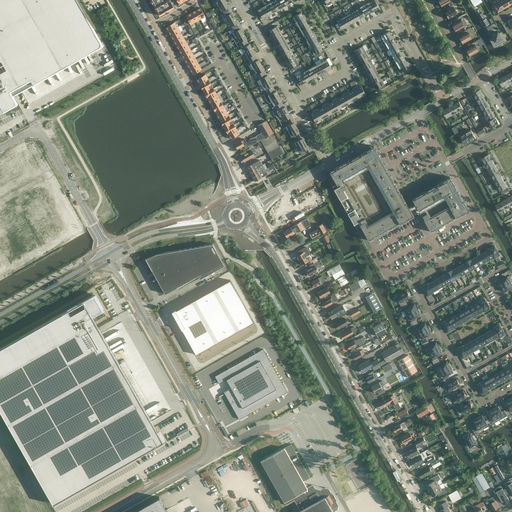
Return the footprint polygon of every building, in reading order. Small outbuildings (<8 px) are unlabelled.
[(76,0),(0,0),(0,104),(0,105),(0,104),(0,105),(1,106),(1,107),(2,108),(4,109),(5,109),(7,109),(13,105),(14,104),(15,103),(15,101),(15,100),(12,95),(19,91),(47,76),(77,59),(89,52),(98,47),(100,46),(100,45),(100,43),(100,42),(99,40),(83,11),(76,0)] [(150,0),(159,16),(174,7),(169,0),(164,0),(164,1),(163,0),(150,0)] [(277,10),(282,7),(278,0),(275,0),(272,1),(277,10)] [(377,10),(376,9),(378,7),(374,0),(371,0),(369,2),(374,11),(377,10)] [(501,10),(503,9),(503,8),(498,0),(495,0),(492,2),(494,6),(492,7),(494,12),(496,10),(497,12),(501,10)] [(506,7),(507,7),(509,6),(509,5),(505,0),(498,0),(503,8),(506,7)] [(278,11),(277,10),(272,1),(267,4),(272,12),(275,11),(276,12),(278,11)] [(222,15),(232,9),(230,6),(228,7),(226,2),(217,7),(222,15)] [(372,13),(374,11),(369,2),(364,4),(369,13),(371,11),(372,13)] [(263,7),(267,15),(268,17),(270,15),(270,14),(272,12),(267,4),(263,7)] [(359,7),(360,7),(365,17),(367,15),(367,14),(369,13),(364,4),(359,7)] [(457,13),(452,5),(446,8),(447,11),(445,12),(448,18),(451,17),(451,18),(454,16),(454,15),(457,13)] [(200,7),(195,10),(200,19),(205,16),(200,7)] [(263,7),(257,10),(262,18),(267,15),(263,7)] [(360,18),(362,17),(363,18),(365,17),(360,7),(359,7),(355,10),(360,18)] [(226,22),(235,18),(233,15),(234,14),(232,9),(222,15),(223,17),(226,22)] [(476,11),(477,15),(480,21),(483,27),(489,24),(485,18),(482,12),(481,13),(479,9),(476,11)] [(195,10),(190,13),(195,22),(200,19),(195,10)] [(350,12),(355,21),(355,22),(358,21),(357,20),(360,18),(355,10),(350,12)] [(301,12),(292,17),(295,22),(304,17),(305,17),(303,14),(302,15),(301,12)] [(355,22),(355,21),(350,12),(345,15),(350,24),(353,22),(353,23),(355,22)] [(190,13),(185,16),(190,25),(195,22),(190,13)] [(341,18),(345,26),(346,27),(348,26),(348,25),(350,24),(345,15),(341,18)] [(306,22),(304,17),(295,22),(298,27),(306,22)] [(464,26),(459,17),(453,21),(454,23),(452,25),(455,31),(458,29),(458,30),(462,28),(461,27),(464,26)] [(231,30),(240,25),(239,22),(237,23),(235,18),(226,22),(229,27),(231,30)] [(341,18),(336,20),(341,29),(345,26),(341,18)] [(175,22),(166,27),(168,32),(177,27),(175,22)] [(309,27),(306,22),(298,27),(301,31),(309,27)] [(243,33),(242,31),(244,31),(240,25),(231,30),(232,33),(229,34),(232,40),(233,39),(243,33)] [(272,35),(280,30),(277,25),(269,30),(272,35)] [(177,27),(168,32),(171,36),(180,31),(177,27)] [(312,31),(309,27),(301,31),(303,36),(312,31)] [(274,40),(283,35),(280,30),(272,35),(274,40)] [(459,37),(462,43),(465,42),(465,43),(469,41),(468,40),(471,38),(466,30),(460,33),(461,36),(459,37)] [(180,31),(171,36),(174,41),(183,36),(180,31)] [(306,41),(314,36),(315,35),(314,33),(313,34),(312,31),(303,36),(306,41)] [(389,31),(380,36),(383,41),(392,36),(389,31)] [(490,39),(494,47),(505,40),(501,33),(499,34),(497,32),(491,35),(492,38),(490,39)] [(244,39),(245,39),(246,38),(243,33),(233,39),(238,47),(240,46),(246,42),(244,39)] [(276,45),(285,40),(283,35),(274,40),(276,42),(274,43),(276,45)] [(386,45),(394,41),(393,39),(395,38),(393,35),(392,36),(383,41),(381,42),(384,47),(386,45)] [(183,36),(174,41),(176,46),(185,41),(183,36)] [(317,41),(314,36),(306,41),(308,45),(317,41)] [(288,44),(285,40),(276,45),(277,47),(278,47),(280,49),(288,44)] [(185,41),(176,46),(179,51),(188,45),(185,41)] [(311,50),(321,45),(319,42),(318,43),(317,41),(308,45),(311,50)] [(395,43),(394,41),(386,45),(388,50),(399,44),(397,42),(395,43)] [(244,54),(252,49),(249,44),(247,45),(246,42),(240,46),(244,54)] [(466,50),(469,56),(472,54),(473,55),(476,53),(475,52),(478,51),(473,42),(467,46),(468,48),(466,50)] [(291,49),(288,44),(280,49),(282,54),(291,49)] [(400,47),(399,44),(388,50),(391,55),(400,50),(398,48),(400,47)] [(188,45),(179,51),(182,55),(191,50),(188,45)] [(314,55),(322,50),(321,47),(322,47),(321,45),(311,50),(314,55)] [(223,55),(226,53),(222,46),(218,48),(223,55)] [(365,51),(363,46),(353,51),(355,54),(356,53),(357,55),(365,51)] [(248,62),(255,58),(253,55),(255,54),(252,49),(244,54),(248,62)] [(285,59),(293,54),(291,49),(282,54),(285,59)] [(191,50),(182,55),(184,60),(193,55),(191,50)] [(360,60),(368,55),(370,54),(367,50),(365,51),(357,55),(360,60)] [(401,52),(400,50),(391,55),(394,60),(400,56),(404,54),(403,51),(401,52)] [(286,64),(296,59),(293,54),(285,59),(286,61),(285,62),(286,64)] [(371,60),(373,59),(372,56),(371,56),(370,54),(368,55),(360,60),(362,65),(371,60)] [(404,54),(400,56),(394,60),(396,64),(405,59),(404,57),(405,56),(404,54)] [(193,55),(184,60),(187,65),(196,60),(193,55)] [(253,69),(261,65),(258,59),(256,60),(255,58),(248,62),(253,69)] [(290,68),(299,63),(296,59),(286,64),(288,67),(289,66),(290,68)] [(331,67),(326,59),(321,62),(326,70),(331,67)] [(365,70),(373,65),(375,64),(373,59),(371,60),(362,65),(365,70)] [(399,69),(409,63),(408,61),(406,62),(405,59),(396,64),(399,69)] [(196,60),(187,65),(190,69),(199,64),(196,60)] [(321,73),(326,70),(321,62),(316,65),(321,73)] [(410,69),(409,67),(411,66),(409,63),(399,69),(402,74),(410,69)] [(199,64),(190,69),(193,74),(202,69),(199,64)] [(257,77),(264,74),(262,71),(264,70),(261,65),(253,69),(257,77)] [(316,76),(321,73),(316,65),(311,68),(316,76)] [(368,74),(376,70),(373,65),(365,70),(368,74)] [(306,70),(311,79),(316,76),(311,68),(306,70)] [(308,80),(311,79),(306,70),(301,73),(306,82),(307,83),(309,82),(308,80)] [(370,79),(379,74),(376,70),(368,74),(370,79)] [(307,83),(306,82),(301,73),(296,76),(301,84),(304,83),(304,84),(307,83)] [(206,74),(197,80),(199,84),(208,79),(206,74)] [(262,85),(270,80),(267,75),(265,76),(264,74),(257,77),(262,85)] [(373,84),(382,79),(379,74),(370,79),(373,84)] [(504,76),(498,79),(498,80),(502,87),(508,84),(504,76)] [(384,78),(382,79),(373,84),(374,86),(373,86),(375,89),(384,84),(383,81),(385,79),(384,78)] [(208,79),(199,84),(202,89),(211,84),(208,79)] [(266,93),(273,89),(271,86),(273,86),(270,80),(262,85),(266,93)] [(211,84),(202,89),(205,94),(214,89),(211,84)] [(355,89),(360,98),(366,94),(361,85),(355,89)] [(214,89),(205,94),(207,99),(216,93),(214,89)] [(274,92),(273,89),(266,93),(263,94),(268,102),(271,101),(279,96),(276,91),(274,92)] [(355,100),(360,98),(355,89),(350,91),(355,100)] [(480,89),(475,92),(471,95),(474,100),(476,99),(483,95),(480,89)] [(355,100),(350,91),(345,94),(350,103),(355,100)] [(216,93),(207,99),(210,103),(219,98),(216,93)] [(345,106),(350,103),(345,94),(340,97),(345,106)] [(486,101),(483,95),(476,99),(479,105),(486,101)] [(275,109),(281,105),(280,102),(282,101),(279,96),(271,101),(275,109)] [(345,106),(340,97),(335,100),(340,109),(345,106)] [(219,98),(210,103),(213,108),(222,103),(219,98)] [(335,111),(340,109),(335,100),(330,103),(335,111)] [(463,109),(459,101),(454,104),(458,112),(463,109)] [(480,111),(489,106),(486,101),(479,105),(477,106),(480,111)] [(335,111),(330,103),(325,105),(330,114),(335,111)] [(458,112),(454,104),(448,108),(452,115),(458,112)] [(283,107),(281,105),(275,109),(273,111),(277,118),(279,116),(288,112),(285,106),(283,107)] [(325,117),(330,114),(325,105),(320,108),(325,117)] [(223,106),(214,111),(217,116),(226,111),(223,106)] [(483,117),(492,112),(489,106),(480,111),(483,117)] [(325,117),(320,108),(315,111),(321,120),(325,117)] [(452,115),(448,108),(443,111),(447,118),(452,115)] [(226,111),(217,116),(220,120),(229,115),(226,111)] [(316,123),(321,120),(315,111),(311,114),(316,123)] [(288,122),(293,119),(290,114),(289,114),(288,112),(279,116),(281,119),(280,120),(283,125),(285,123),(288,122)] [(486,118),(488,121),(495,117),(492,112),(483,117),(484,119),(486,118)] [(229,115),(220,120),(222,125),(231,120),(229,115)] [(496,126),(500,124),(498,120),(497,120),(495,117),(488,121),(488,122),(485,123),(487,127),(490,125),(492,128),(496,126)] [(287,126),(285,127),(288,132),(297,127),(295,125),(296,124),(293,119),(288,122),(285,123),(287,126)] [(231,120),(222,125),(225,130),(234,125),(231,120)] [(257,126),(261,133),(264,138),(273,133),(266,120),(257,126)] [(234,125),(225,130),(228,134),(237,129),(234,125)] [(299,132),(298,130),(297,127),(288,132),(292,139),(297,137),(302,134),(300,131),(299,132)] [(237,129),(228,134),(231,139),(240,134),(237,129)] [(476,138),(471,129),(465,133),(470,141),(476,138)] [(237,148),(237,149),(244,146),(245,149),(261,140),(264,138),(261,133),(246,141),(244,139),(241,140),(234,144),(235,146),(236,148),(237,148)] [(470,141),(465,133),(460,136),(465,145),(470,141)] [(261,140),(268,153),(279,146),(272,134),(264,138),(261,140)] [(295,149),(297,148),(306,143),(304,140),(305,139),(304,137),(302,134),(297,137),(294,139),(295,140),(291,142),(295,149)] [(297,148),(302,155),(311,150),(309,147),(308,147),(306,143),(297,148)] [(246,151),(247,153),(241,156),(244,162),(259,153),(255,145),(246,151)] [(279,146),(268,153),(271,159),(283,153),(279,146)] [(414,218),(413,216),(412,216),(413,215),(419,212),(415,204),(409,207),(406,203),(405,203),(405,202),(402,197),(401,196),(402,196),(399,190),(398,191),(398,190),(395,184),(394,185),(394,184),(395,184),(392,178),(391,178),(390,178),(391,177),(388,172),(388,173),(387,172),(388,172),(384,165),(384,166),(383,165),(384,165),(381,159),(380,160),(380,159),(381,158),(379,156),(379,157),(378,156),(379,156),(377,152),(376,152),(376,151),(374,147),(373,147),(373,146),(370,148),(361,153),(361,154),(349,160),(335,168),(336,168),(329,171),(336,184),(334,185),(332,186),(355,227),(357,227),(360,225),(369,240),(374,237),(386,230),(399,223),(400,224),(401,225),(414,218)] [(489,154),(481,158),(484,164),(492,160),(489,154)] [(260,160),(247,167),(248,169),(247,170),(248,171),(249,171),(250,172),(262,165),(260,160)] [(495,165),(492,160),(484,164),(487,169),(495,165)] [(250,172),(252,177),(265,169),(262,165),(250,172)] [(498,171),(495,165),(487,169),(490,175),(498,171)] [(265,169),(252,177),(255,181),(268,174),(265,169)] [(501,176),(498,171),(490,175),(493,180),(501,176)] [(504,181),(501,176),(493,180),(496,186),(504,181)] [(423,219),(430,232),(444,224),(443,224),(455,217),(455,218),(465,212),(469,210),(463,200),(455,187),(450,177),(446,179),(437,184),(424,192),(424,191),(412,198),(415,204),(419,212),(420,212),(423,219)] [(507,187),(504,181),(496,186),(500,191),(507,187)] [(501,202),(505,209),(511,206),(506,199),(501,202)] [(501,202),(495,205),(500,212),(505,209),(501,202)] [(303,226),(304,228),(310,224),(307,219),(284,232),(287,237),(294,233),(292,231),(295,229),(296,230),(303,226)] [(310,233),(313,238),(320,234),(320,235),(329,230),(325,222),(317,227),(318,228),(310,233)] [(327,235),(321,237),(321,238),(325,244),(330,241),(327,235)] [(151,270),(152,269),(165,293),(176,287),(198,275),(200,279),(224,265),(212,244),(156,254),(154,255),(154,254),(145,258),(151,270)] [(500,255),(495,245),(489,248),(495,258),(500,255)] [(299,260),(307,256),(309,255),(305,248),(301,250),(303,252),(297,256),(299,260)] [(495,258),(489,248),(489,249),(490,249),(485,252),(489,260),(494,257),(494,258),(495,258)] [(489,260),(485,252),(480,255),(485,262),(489,260)] [(336,262),(341,259),(338,253),(333,255),(336,262)] [(309,255),(307,256),(299,260),(302,265),(308,261),(309,264),(313,262),(313,263),(318,260),(316,257),(312,260),(309,255)] [(485,262),(480,255),(476,257),(480,265),(485,262)] [(480,265),(476,257),(471,260),(471,259),(470,259),(475,268),(480,265)] [(475,268),(470,259),(466,262),(471,270),(475,268)] [(309,265),(311,268),(305,271),(308,277),(314,273),(315,275),(319,273),(315,266),(320,264),(318,260),(313,263),(309,265)] [(466,262),(466,263),(462,265),(466,273),(471,270),(466,262)] [(335,279),(345,274),(339,264),(330,269),(335,279)] [(362,279),(369,275),(363,264),(356,268),(362,279)] [(466,273),(462,265),(457,268),(461,276),(466,273)] [(461,276),(457,268),(452,270),(457,278),(461,276)] [(452,270),(447,272),(452,281),(457,278),(452,270)] [(447,272),(447,273),(443,276),(447,284),(452,281),(447,272)] [(501,287),(511,280),(511,278),(510,275),(499,281),(500,283),(499,284),(501,287)] [(322,276),(312,282),(314,287),(325,281),(322,276)] [(344,276),(337,279),(341,286),(348,282),(344,276)] [(447,284),(443,276),(438,279),(442,286),(447,284)] [(442,286),(438,279),(433,281),(438,289),(442,286)] [(175,310),(171,312),(172,313),(196,355),(253,322),(230,280),(175,311),(175,310)] [(511,280),(501,287),(503,291),(504,290),(505,292),(511,287),(511,283),(511,282),(511,281),(511,280)] [(438,289),(433,281),(429,284),(428,283),(433,292),(434,292),(433,291),(438,289)] [(357,282),(350,286),(352,292),(360,288),(357,282)] [(362,286),(366,295),(373,292),(368,283),(362,286)] [(433,292),(428,283),(423,286),(428,295),(433,292)] [(327,287),(324,289),(317,292),(320,298),(327,294),(332,292),(329,286),(327,287)] [(401,306),(407,303),(405,300),(411,297),(410,295),(411,295),(409,292),(408,292),(407,291),(402,294),(401,293),(399,294),(400,295),(396,297),(401,306)] [(330,299),(323,303),(325,307),(338,300),(335,293),(330,296),(332,298),(330,299)] [(365,297),(374,312),(380,309),(372,294),(365,297)] [(81,303),(0,347),(0,410),(53,503),(162,442),(157,432),(155,433),(92,316),(96,313),(97,314),(102,310),(94,295),(81,303)] [(479,300),(485,311),(490,308),(484,297),(479,300)] [(483,312),(482,311),(484,310),(485,311),(479,300),(479,301),(474,304),(480,314),(483,312)] [(406,315),(419,309),(417,305),(416,306),(415,304),(404,310),(406,315)] [(469,307),(474,316),(476,315),(477,316),(480,314),(474,304),(469,307)] [(338,315),(346,311),(342,305),(328,312),(331,318),(337,314),(338,315)] [(472,317),(474,316),(469,307),(464,310),(469,320),(472,318),(472,317)] [(352,317),(360,312),(358,308),(349,312),(352,317)] [(406,315),(409,321),(421,314),(420,313),(421,312),(419,309),(406,315)] [(458,313),(464,322),(466,320),(466,322),(469,320),(464,310),(458,313)] [(453,316),(459,326),(462,324),(461,323),(464,322),(458,313),(453,316)] [(447,318),(454,328),(453,328),(455,326),(456,328),(459,326),(453,316),(448,318),(447,318)] [(348,323),(344,317),(334,323),(338,329),(348,323)] [(454,328),(447,318),(442,321),(448,331),(449,331),(450,332),(453,330),(452,329),(454,328)] [(387,332),(387,331),(382,322),(372,327),(377,337),(387,332)] [(414,329),(417,335),(430,328),(428,324),(427,325),(426,323),(414,329)] [(494,327),(500,338),(506,335),(500,324),(494,327)] [(495,328),(493,329),(492,328),(489,330),(495,340),(500,337),(500,338),(494,327),(495,328)] [(353,333),(350,328),(341,334),(343,339),(353,333)] [(431,331),(430,328),(417,335),(420,340),(432,333),(430,332),(431,331)] [(495,340),(489,330),(486,332),(486,333),(484,334),(489,343),(495,340)] [(489,343),(484,334),(482,335),(482,334),(478,336),(484,346),(489,343)] [(475,338),(476,339),(474,340),(479,349),(484,346),(478,336),(475,338)] [(356,340),(356,339),(346,344),(349,349),(358,344),(359,346),(363,344),(360,338),(356,340)] [(474,340),(472,341),(471,340),(468,342),(474,352),(479,349),(474,340)] [(381,353),(387,363),(404,352),(398,342),(381,353)] [(425,349),(428,354),(440,347),(438,343),(437,344),(436,342),(425,349)] [(474,352),(468,342),(465,344),(466,345),(464,346),(463,345),(469,356),(469,355),(474,352)] [(469,356),(463,345),(458,348),(464,359),(469,356)] [(442,350),(440,347),(428,354),(430,353),(433,358),(442,353),(441,351),(442,350)] [(362,349),(360,351),(352,355),(355,359),(362,355),(365,354),(362,349)] [(406,378),(417,371),(408,355),(397,361),(406,378)] [(374,370),(381,366),(379,362),(378,362),(376,359),(371,362),(369,359),(358,365),(362,373),(367,370),(367,369),(372,366),(374,370)] [(227,390),(224,392),(225,392),(226,393),(231,402),(232,404),(237,401),(238,400),(238,401),(242,408),(255,401),(276,389),(260,360),(232,376),(237,384),(227,390)] [(439,373),(451,366),(449,363),(448,363),(447,361),(436,368),(439,373)] [(439,373),(442,378),(453,372),(452,370),(453,369),(451,366),(439,373)] [(498,371),(504,382),(507,380),(507,379),(509,377),(504,368),(498,371)] [(366,375),(367,377),(365,378),(368,383),(375,379),(378,377),(376,372),(374,373),(373,371),(366,375)] [(498,383),(501,382),(501,383),(504,382),(498,371),(493,374),(498,383)] [(497,386),(496,385),(498,383),(493,374),(488,377),(494,387),(497,386)] [(488,389),(490,388),(491,389),(494,387),(488,377),(483,380),(488,390),(489,390),(488,389)] [(452,382),(450,379),(444,383),(449,391),(453,389),(454,390),(456,389),(455,388),(460,385),(460,383),(461,383),(459,380),(458,380),(457,379),(452,382)] [(374,393),(377,391),(379,395),(384,392),(381,386),(385,384),(383,380),(371,387),(373,390),(372,391),(373,392),(374,392),(374,393)] [(483,393),(488,390),(483,380),(483,381),(478,384),(483,393)] [(464,390),(459,393),(457,394),(456,392),(457,391),(455,392),(450,395),(455,403),(458,401),(459,402),(462,400),(461,399),(467,396),(466,395),(467,394),(465,391),(465,392),(464,390)] [(398,401),(394,395),(389,397),(387,399),(379,403),(382,407),(390,403),(391,405),(398,401)] [(465,413),(468,412),(468,411),(474,408),(473,406),(474,406),(472,403),(471,403),(470,402),(463,406),(462,403),(456,406),(459,412),(462,410),(464,413),(465,413)] [(416,412),(418,416),(429,410),(430,412),(435,410),(431,403),(416,412)] [(496,406),(493,408),(499,420),(507,416),(504,410),(502,412),(498,406),(497,407),(496,406)] [(491,417),(488,419),(491,425),(499,420),(493,408),(489,410),(490,411),(488,412),(491,417)] [(400,419),(409,414),(406,409),(400,412),(401,413),(398,415),(400,419)] [(433,413),(428,416),(432,423),(437,420),(433,413)] [(480,415),(477,417),(483,429),(491,425),(488,419),(486,421),(482,415),(481,416),(480,415)] [(475,434),(483,429),(477,417),(473,419),(474,420),(472,421),(475,427),(472,428),(475,434)] [(393,427),(396,432),(402,429),(404,431),(408,429),(407,426),(411,423),(408,419),(393,427)] [(222,428),(226,434),(231,431),(228,425),(222,428)] [(410,440),(413,438),(410,433),(407,434),(401,437),(404,443),(410,440)] [(468,434),(465,436),(464,436),(470,447),(477,443),(475,440),(476,439),(475,436),(473,437),(471,433),(469,434),(469,433),(468,434)] [(411,458),(420,454),(420,453),(420,452),(417,447),(426,442),(423,437),(415,442),(417,445),(406,451),(410,458),(411,457),(411,458)] [(284,448),(260,461),(284,502),(285,505),(294,500),(300,511),(297,511),(334,511),(335,511),(337,510),(338,506),(336,502),(335,502),(331,494),(331,493),(329,489),(325,487),(320,490),(315,488),(313,485),(312,485),(307,488),(303,481),(310,477),(307,472),(291,444),(284,448)] [(511,455),(511,453),(506,444),(497,449),(502,458),(509,455),(510,457),(511,455)] [(420,454),(411,458),(412,459),(411,460),(415,466),(426,460),(428,464),(436,459),(434,456),(433,456),(431,454),(427,456),(424,451),(420,454)] [(166,466),(180,460),(177,455),(164,461),(166,466)] [(431,463),(432,465),(433,468),(441,463),(439,459),(431,463)] [(422,478),(432,472),(429,467),(419,473),(422,478)] [(499,468),(495,470),(501,480),(505,478),(499,468)] [(473,478),(480,493),(491,488),(483,473),(473,478)] [(429,479),(430,479),(432,478),(434,481),(431,482),(426,485),(429,490),(440,484),(438,481),(441,478),(438,474),(429,479)] [(433,496),(437,493),(440,492),(441,495),(439,496),(448,491),(443,483),(440,484),(429,490),(433,496)] [(505,504),(509,501),(507,497),(502,488),(496,491),(502,502),(503,501),(505,504)] [(458,489),(449,494),(453,502),(462,497),(458,489)] [(167,511),(166,510),(163,504),(159,497),(155,499),(131,511),(167,511)] [(490,503),(494,510),(499,507),(495,500),(493,497),(493,498),(492,497),(490,498),(488,499),(490,503)] [(440,511),(450,511),(448,506),(449,506),(447,501),(440,505),(442,509),(439,510),(440,511)] [(475,510),(476,511),(483,511),(481,507),(482,506),(485,511),(487,509),(483,501),(473,507),(475,510)]
